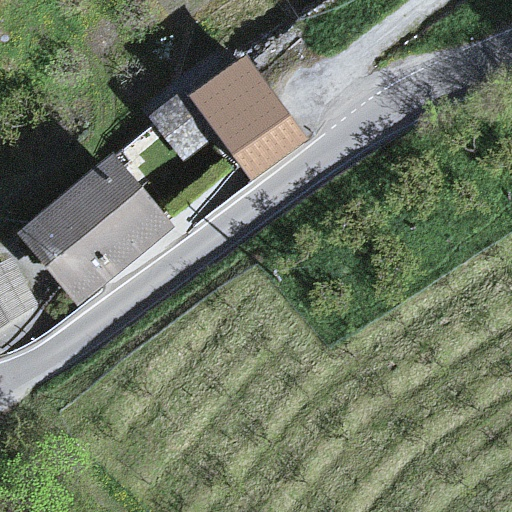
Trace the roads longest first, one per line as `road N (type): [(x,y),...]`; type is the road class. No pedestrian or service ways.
road 1 (tertiary): [(0,384),(73,346),(410,95),(511,50)]
road 2 (track): [(360,128),(348,83),(357,64),(434,0)]
